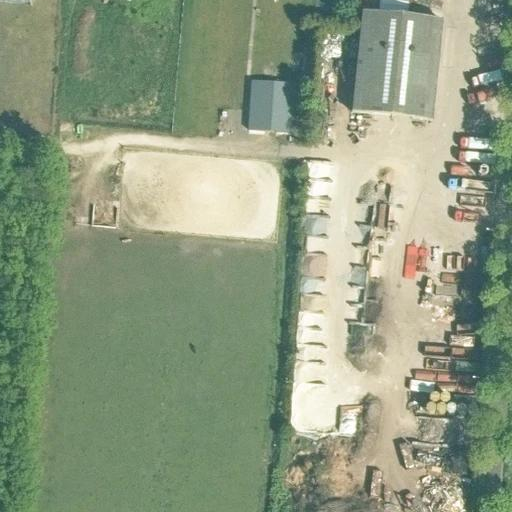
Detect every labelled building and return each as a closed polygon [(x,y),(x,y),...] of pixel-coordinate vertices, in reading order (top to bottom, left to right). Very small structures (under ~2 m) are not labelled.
[(352,114),(431,123),(442,24),(363,15),(352,114)] [(295,86),(252,83),(248,132),(291,135),(295,86)] [(296,210),(296,191),(291,191),(291,173),(277,173),(277,210),(296,210)] [(272,248),(294,248),(295,214),(283,214),(283,225),(273,225),(272,248)] [(432,256),(404,254),(403,276),(428,277),(428,271),(446,271),(446,260),(432,259),(432,256)] [(292,259),(270,261),(272,274),(294,271),(292,259)] [(310,306),(329,311),(338,277),(320,272),(310,306)] [(419,383),(421,370),(387,364),(385,377),(419,383)] [(417,387),(417,413),(435,414),(435,387),(417,387)] [(296,508),(303,511),(326,511),(332,502),(308,488),(296,508)]
